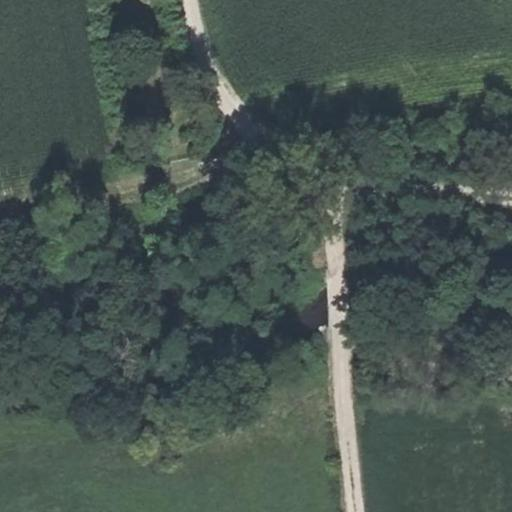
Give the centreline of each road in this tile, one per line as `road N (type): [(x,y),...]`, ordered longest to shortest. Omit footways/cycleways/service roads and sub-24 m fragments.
road 1 (track): [(355,511),(336,227),(302,168),(234,114),(200,63),(189,0)]
road 2 (track): [(511,198),(267,141),(0,205)]
